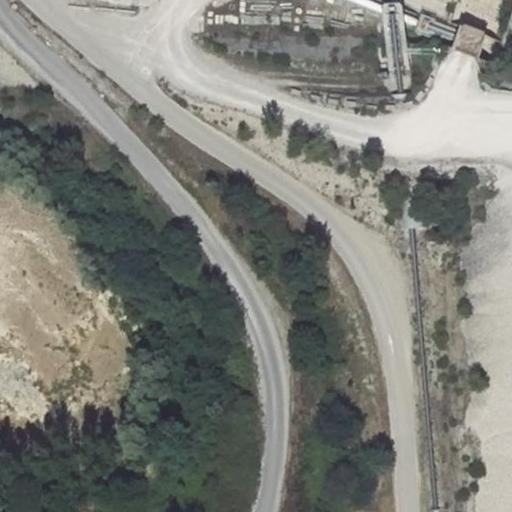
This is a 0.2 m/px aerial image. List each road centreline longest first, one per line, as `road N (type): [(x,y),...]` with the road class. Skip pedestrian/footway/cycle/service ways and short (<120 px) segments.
road 1 (unknown): [(35,0),(85,42),(242,136),(325,209),(359,256),(382,320),(411,511)]
road 2 (unknown): [(263,511),(280,449),(284,396),(275,361),(252,313),(148,180),(32,0)]
